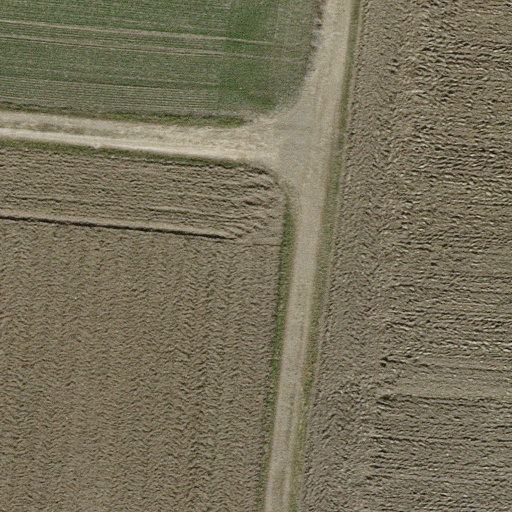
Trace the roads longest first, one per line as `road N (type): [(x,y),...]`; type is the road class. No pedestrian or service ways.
road 1 (track): [(283,511),(342,0)]
road 2 (track): [(0,119),(324,148)]
